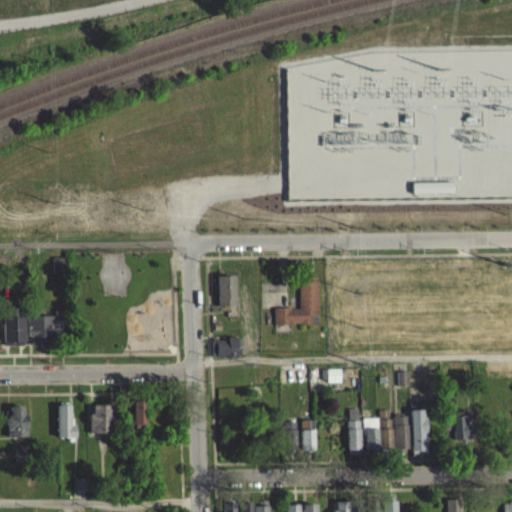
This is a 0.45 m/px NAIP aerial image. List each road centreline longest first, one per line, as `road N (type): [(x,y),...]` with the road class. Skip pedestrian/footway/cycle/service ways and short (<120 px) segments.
road 1 (residential): [(511,238),(191,248)]
road 2 (residential): [(511,473),(198,481)]
road 3 (residential): [(191,248),(199,511)]
road 4 (residential): [(195,375),(0,376)]
